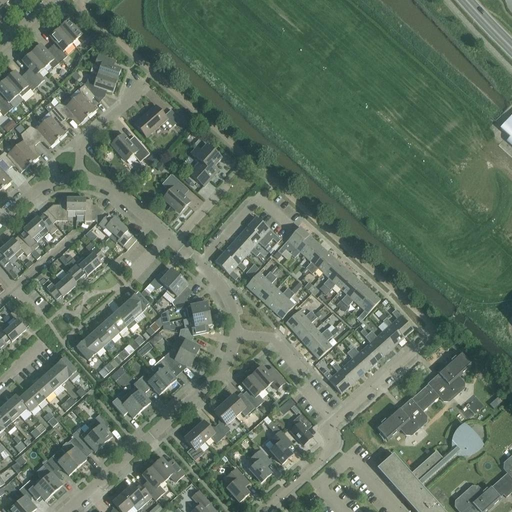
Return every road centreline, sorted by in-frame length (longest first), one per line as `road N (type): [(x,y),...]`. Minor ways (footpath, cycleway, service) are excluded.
road 1 (residential): [(75,511),(223,374),(237,337)]
road 2 (residential): [(173,243),(110,187),(53,177)]
road 3 (residential): [(333,421),(435,329)]
road 4 (residential): [(199,266),(261,198),(290,227)]
road 5 (residential): [(53,177),(135,93),(132,78)]
road 6 (residential): [(264,511),(335,445),(333,421)]
